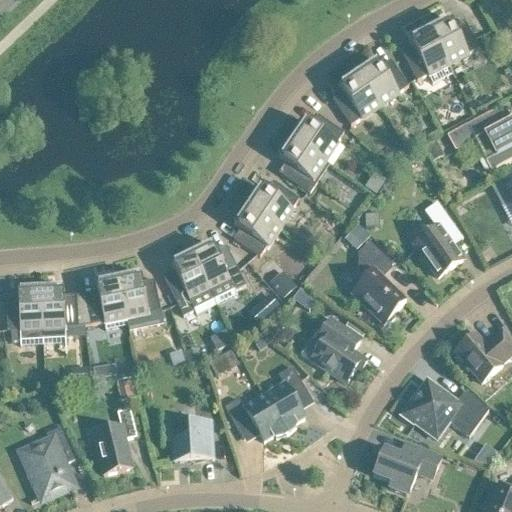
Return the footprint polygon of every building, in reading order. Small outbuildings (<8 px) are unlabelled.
[(453,31),(449,24),(445,26),(444,23),(427,32),(448,70),(479,54),(464,25),(453,31)] [(448,70),(427,32),(411,40),(413,43),(409,45),(413,52),(402,58),(417,86),(448,70)] [(408,91),(390,65),(380,72),(376,66),(372,68),(370,65),(355,75),(379,111),(408,91)] [(379,111),(355,75),(340,86),(342,89),(338,91),(343,98),(332,105),(350,131),(379,111)] [(511,123),(497,131),(490,117),(447,140),(455,155),(474,145),(490,175),(511,164),(511,123)] [(344,138),(317,120),(310,130),(304,126),(301,130),(298,127),(288,143),(324,167),(344,138)] [(329,170),(324,167),(288,143),(278,158),(281,160),(278,163),(285,168),(278,178),(309,199),(329,170)] [(444,160),(436,146),(424,152),(432,167),(444,160)] [(511,177),(490,189),(502,211),(511,205),(511,177)] [(299,204),(273,186),(266,197),(259,192),(257,196),(254,194),(243,209),(279,233),(299,204)] [(456,234),(437,207),(424,216),(437,233),(414,249),(438,283),(462,265),(445,241),(456,234)] [(260,262),(279,233),(243,209),(233,224),(236,226),(234,230),(240,234),(233,245),(260,262)] [(364,219),(366,233),(375,232),(374,219),(364,219)] [(350,238),(361,249),(369,241),(358,230),(350,238)] [(393,270),(369,247),(358,259),(358,288),(361,290),(351,300),(383,330),(386,327),(391,327),(395,322),(395,318),(406,307),(381,283),(393,270)] [(246,291),(226,251),(215,256),(211,249),(208,251),(206,248),(190,256),(216,309),(236,299),(235,296),(246,291)] [(216,309),(190,256),(173,264),(175,267),(171,269),(174,276),(163,282),(183,322),(194,316),(196,320),(216,309)] [(270,288),(283,303),(296,292),(283,276),(270,288)] [(164,333),(154,285),(142,288),(140,280),(136,281),(135,277),(117,281),(128,330),(130,340),(164,333)] [(128,330),(117,281),(99,285),(100,288),(96,289),(97,297),(86,299),(80,300),(84,331),(92,330),(104,328),(105,335),(128,330)] [(84,331),(80,300),(75,301),(63,301),(63,294),(58,294),(58,290),(40,291),(43,349),(65,348),(65,340),(78,339),(77,332),(84,331)] [(43,349),(40,291),(22,292),(22,296),(18,296),(18,304),(6,305),(7,336),(11,336),(12,346),(20,346),(20,351),(43,349)] [(280,312),(268,299),(257,310),(268,323),(280,312)] [(272,345),(283,332),(274,325),(263,337),(272,345)] [(311,365),(346,389),(363,364),(352,357),(360,345),(330,325),(322,338),(327,341),(311,365)] [(346,332),(362,342),(365,338),(349,327),(346,332)] [(218,340),(224,353),(231,349),(225,336),(218,340)] [(501,370),(511,361),(511,348),(502,336),(485,350),(476,340),(452,359),(463,373),(467,370),(482,388),(502,371),(501,370)] [(268,350),(261,340),(253,346),(259,356),(268,350)] [(188,369),(199,365),(195,353),(184,357),(188,369)] [(186,367),(181,354),(171,357),(176,370),(186,367)] [(229,375),(239,370),(231,355),(221,360),(229,375)] [(95,382),(106,380),(105,370),(94,372),(95,382)] [(284,390),(264,402),(287,441),(296,433),(294,430),(305,424),(298,412),(311,404),(292,373),(279,380),(284,390)] [(88,386),(87,376),(75,377),(77,387),(88,386)] [(136,404),(131,383),(116,386),(121,407),(136,404)] [(488,416),(466,395),(456,409),(427,388),(412,409),(410,408),(401,421),(414,430),(415,428),(436,443),(448,427),(469,442),(488,416)] [(287,441),(264,402),(244,414),(238,404),(225,412),(244,444),(257,436),(264,448),(274,442),(276,445),(287,441)] [(125,445),(137,442),(130,414),(117,417),(121,431),(93,438),(104,481),(132,474),(125,445)] [(214,465),(212,426),(165,429),(167,448),(172,448),(173,467),(214,465)] [(62,471),(75,466),(61,433),(46,439),(51,448),(24,460),(32,476),(27,480),(33,488),(36,485),(44,504),(71,492),(62,471)] [(432,486),(441,463),(405,448),(400,461),(384,455),(373,481),(391,488),(389,493),(408,501),(417,480),(432,486)] [(0,511),(13,504),(0,484),(0,511)] [(497,495),(492,493),(484,511),(485,511),(511,511),(511,496),(499,491),(497,495)]
